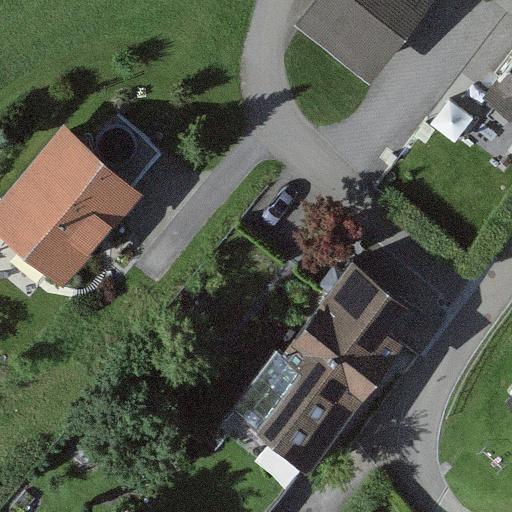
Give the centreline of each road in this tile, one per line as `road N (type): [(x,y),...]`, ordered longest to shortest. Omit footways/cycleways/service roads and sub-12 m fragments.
road 1 (residential): [(473,330),(269,102),(264,44),(274,0)]
road 2 (residential): [(422,415),(380,441),(320,511)]
